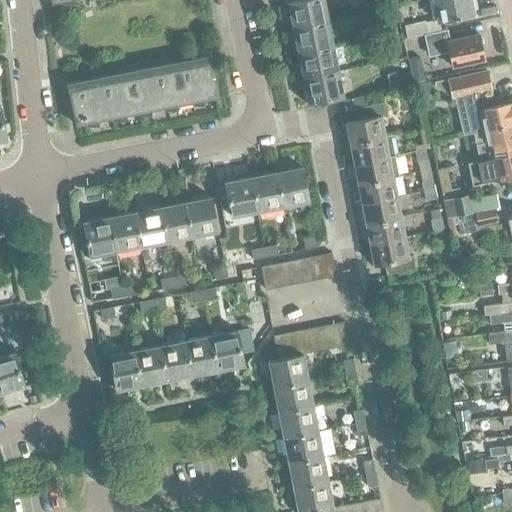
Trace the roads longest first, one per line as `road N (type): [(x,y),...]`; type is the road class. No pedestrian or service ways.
road 1 (residential): [(403,511),(324,132),(316,122),(260,131)]
road 2 (residential): [(89,415),(40,175)]
road 3 (residential): [(40,175),(260,131)]
road 4 (residential): [(40,175),(17,0)]
road 5 (residential): [(115,511),(272,480)]
road 6 (residential): [(260,131),(234,0)]
